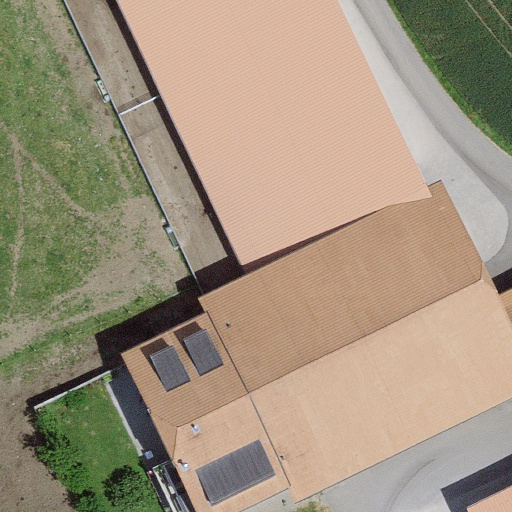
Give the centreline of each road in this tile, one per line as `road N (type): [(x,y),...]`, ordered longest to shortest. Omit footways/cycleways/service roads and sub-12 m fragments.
road 1 (track): [(511,178),(440,108),(367,0)]
road 2 (track): [(409,511),(448,466),(511,442)]
